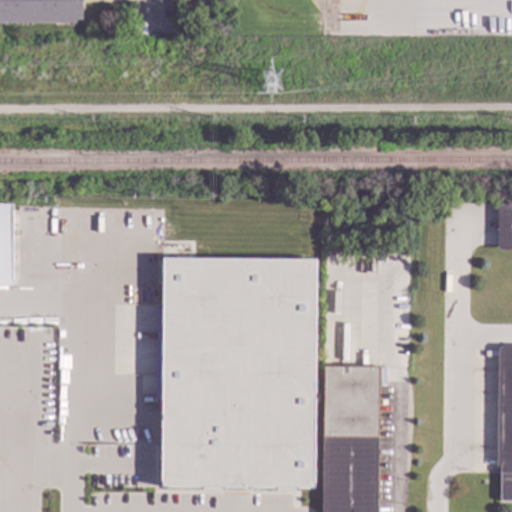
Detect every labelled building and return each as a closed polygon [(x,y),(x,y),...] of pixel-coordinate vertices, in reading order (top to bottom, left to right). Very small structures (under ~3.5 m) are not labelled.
[(81,0),(81,20),(74,20),(74,24),(0,24),(0,0),(81,0)] [(0,285),(10,285),(10,204),(0,204),(0,285)] [(511,204),(511,251),(496,251),(496,204),(511,204)] [(315,260),(158,259),(158,351),(160,351),(159,488),(313,489),(315,260)] [(511,502),(499,502),(499,467),(495,467),(497,350),(500,346),(511,346),(511,502)] [(376,511),(320,511),(322,367),(378,368),(376,511)]
